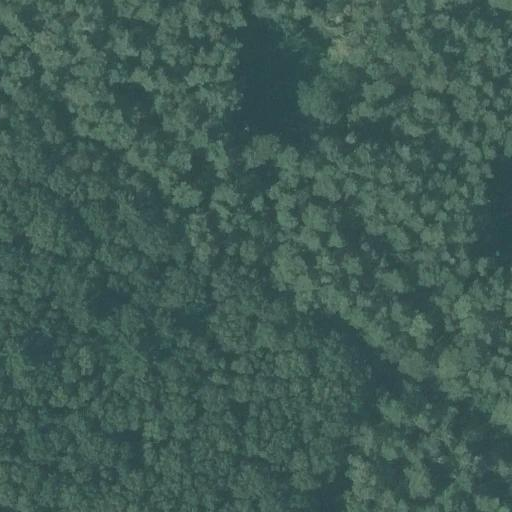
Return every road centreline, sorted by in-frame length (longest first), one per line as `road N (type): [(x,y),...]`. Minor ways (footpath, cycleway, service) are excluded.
road 1 (track): [(309,511),(384,366)]
road 2 (track): [(384,366),(511,435)]
